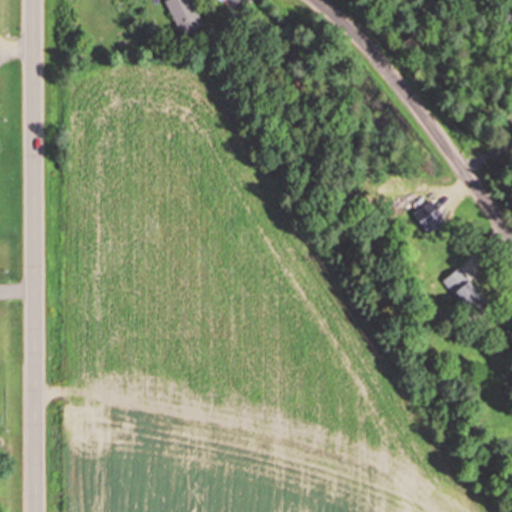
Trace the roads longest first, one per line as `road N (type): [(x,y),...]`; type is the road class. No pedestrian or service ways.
road 1 (secondary): [(33,0),(35,511)]
road 2 (residential): [(314,0),(351,30),(417,108),(511,239)]
